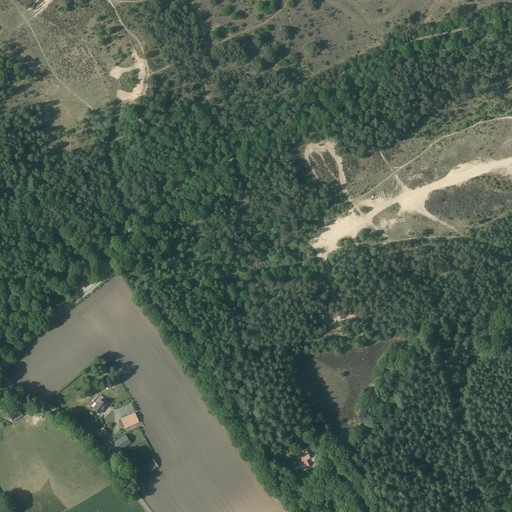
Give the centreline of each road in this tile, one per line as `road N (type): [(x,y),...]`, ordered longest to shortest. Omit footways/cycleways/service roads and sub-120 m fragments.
road 1 (track): [(511,19),(405,43),(285,101),(231,152),(173,189),(129,237)]
road 2 (unclassified): [(21,392),(91,437),(149,511)]
road 3 (track): [(97,279),(3,368)]
